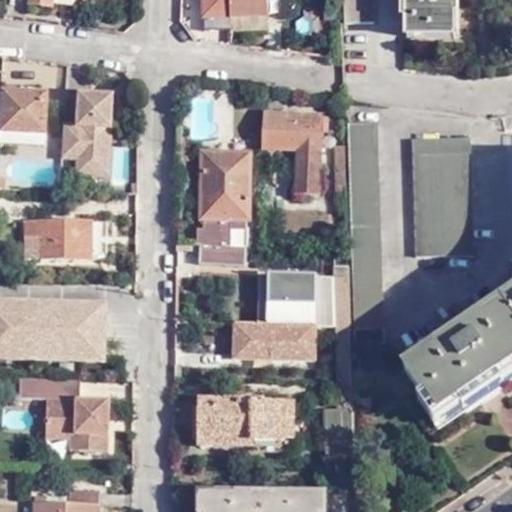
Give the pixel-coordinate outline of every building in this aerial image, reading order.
[(229,25),(229,18),(228,0),(201,0),(202,25),(229,25)] [(228,0),(229,18),(266,18),(265,0),(228,0)] [(366,0),(337,0),(338,23),(367,23),(366,0)] [(401,0),(402,33),(441,33),(442,5),(450,5),(450,0),(401,0)] [(4,85),(1,135),(45,137),(47,97),(20,96),(20,87),(4,85)] [(74,127),(62,127),(60,161),(75,162),(107,164),(110,97),(77,96),(74,127)] [(264,115),(264,151),(291,151),(291,195),(319,196),(321,117),(264,115)] [(372,122),(346,122),(354,356),(381,356),(372,122)] [(44,149),(45,137),(1,135),(1,148),(44,149)] [(466,135),(409,137),(413,254),(469,253),(466,135)] [(345,189),(343,151),(336,151),(337,189),(345,189)] [(246,232),(248,157),(203,156),(201,220),(204,220),(203,230),(197,230),(197,248),(245,250),(246,232)] [(107,164),(75,162),(74,176),(106,178),(107,164)] [(37,239),(37,262),(89,262),(102,262),(102,224),(90,224),(22,223),(21,239),(37,239)] [(21,261),(37,262),(37,239),(21,239),(21,261)] [(244,250),(197,248),(197,265),(244,268),(245,250),(244,250)] [(331,324),(331,273),(317,274),(317,324),(331,324)] [(511,297),(437,350),(435,348),(405,368),(424,395),(429,392),(442,412),(511,364),(511,297)] [(0,302),(0,360),(104,364),(106,306),(0,302)] [(231,366),(241,367),(242,329),(232,329),(231,366)] [(316,331),(242,329),(241,367),(315,368),(316,331)] [(348,332),(334,332),(335,370),(349,369),(348,332)] [(349,369),(335,370),(337,415),(350,416),(351,415),(349,369)] [(45,397),(17,397),(17,413),(25,413),(25,453),(75,455),(76,430),(83,430),(84,412),(44,411),(45,397)] [(260,402),(199,402),(198,449),(260,449),(261,443),(292,444),(293,405),(260,406),(260,402)] [(321,416),(323,462),(350,461),(350,416),(321,416)] [(326,511),(327,491),(197,490),(197,511),(326,511)] [(68,510),(34,510),(33,511),(97,511),(98,496),(68,497),(68,510)]
